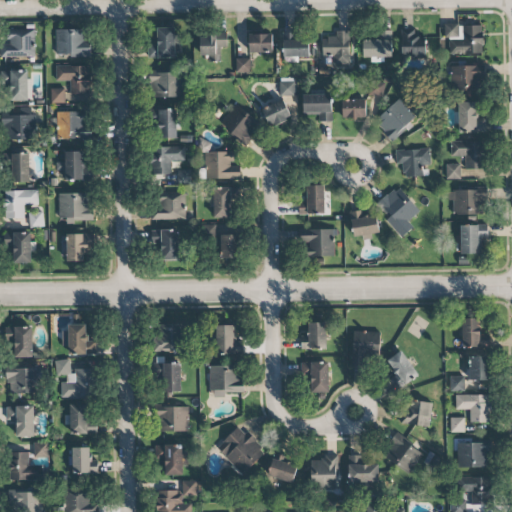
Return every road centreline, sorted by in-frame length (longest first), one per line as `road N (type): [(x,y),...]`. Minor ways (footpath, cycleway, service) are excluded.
road 1 (residential): [(511,0),(0,9)]
road 2 (tertiary): [(0,293),(511,285)]
road 3 (residential): [(127,511),(120,7)]
road 4 (residential): [(271,289),(273,409),(293,426),(345,424)]
road 5 (residential): [(341,154),(288,153),(271,170),(271,289)]
